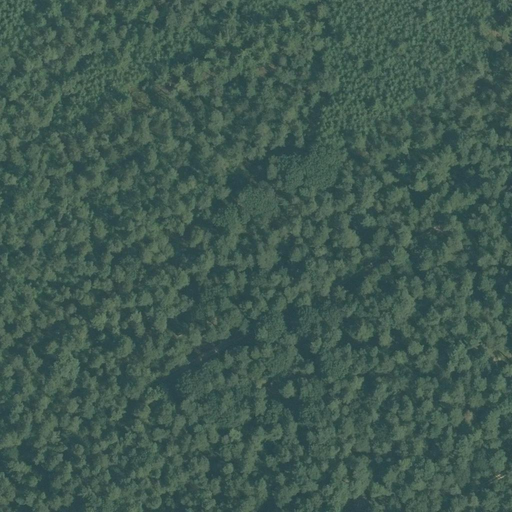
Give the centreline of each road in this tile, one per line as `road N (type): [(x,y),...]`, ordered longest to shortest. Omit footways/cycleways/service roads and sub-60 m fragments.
road 1 (track): [(511,187),(0,471)]
road 2 (track): [(0,349),(511,74)]
road 3 (track): [(0,160),(223,39),(316,0)]
road 4 (track): [(278,315),(404,511)]
road 5 (track): [(329,0),(313,179)]
road 6 (track): [(435,229),(511,348)]
